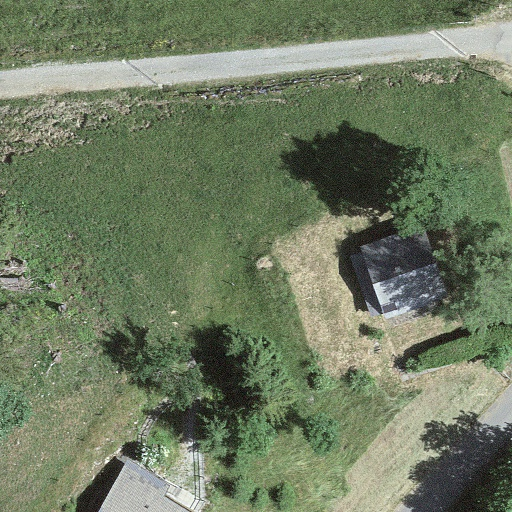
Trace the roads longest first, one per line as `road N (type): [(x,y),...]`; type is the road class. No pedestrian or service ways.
road 1 (track): [(511,37),(0,86)]
road 2 (residential): [(425,511),(511,421)]
